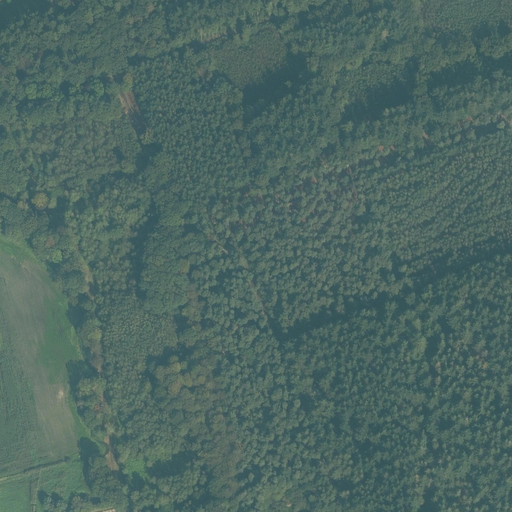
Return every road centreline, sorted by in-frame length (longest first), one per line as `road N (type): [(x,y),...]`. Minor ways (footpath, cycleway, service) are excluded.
road 1 (track): [(0,138),(86,274),(124,511)]
road 2 (track): [(511,122),(176,229)]
road 3 (track): [(176,229),(245,265),(345,511)]
road 4 (track): [(176,229),(234,483),(204,511)]
road 5 (track): [(0,75),(62,94),(117,80),(176,229)]
road 6 (track): [(511,255),(278,342)]
road 7 (track): [(412,292),(497,511)]
road 8 (track): [(338,492),(511,424)]
road 9 (track): [(117,80),(282,18)]
road 10 (track): [(401,0),(438,146)]
